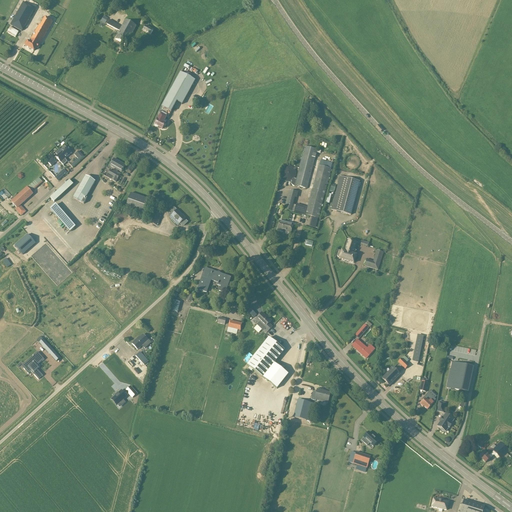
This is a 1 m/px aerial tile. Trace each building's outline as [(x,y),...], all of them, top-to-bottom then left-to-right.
[(35,8),(23,2),(10,25),(22,31),(23,30),(24,27),(25,27),(33,13),(32,13),(34,10),(34,9),(35,8)] [(36,48),(38,49),(53,22),(45,18),(40,26),(39,25),(29,43),(27,42),(25,46),(33,51),(36,48)] [(106,25),(112,28),(120,32),(115,40),(125,46),(130,37),(130,38),(136,27),(125,21),(121,28),(114,24),(109,21),(106,25)] [(18,32),(10,27),(7,33),(15,37),(18,32)] [(144,31),(151,35),(153,31),(147,27),(144,31)] [(161,108),(162,108),(170,113),(171,113),(177,102),(182,105),(195,81),(180,73),(161,108)] [(167,118),(170,113),(162,108),(159,114),(160,115),(155,125),(162,130),(165,124),(163,123),(166,117),(167,118)] [(317,150),(304,147),(300,165),(296,180),(294,179),(293,180),(291,181),(292,181),(291,185),(294,187),(296,187),(296,186),(307,189),(308,188),(309,183),(317,153),(317,150)] [(71,153),(67,148),(59,154),(55,157),(63,166),(67,162),(64,159),(71,153)] [(78,159),(80,161),(84,157),(78,151),(74,155),(78,159)] [(52,158),(47,162),(51,166),(56,162),(52,158)] [(118,170),(121,172),(125,165),(114,159),(110,166),(115,169),(113,172),(110,170),(106,177),(116,182),(120,174),(117,172),(118,170)] [(295,174),(295,173),(294,171),(293,169),(292,168),(291,167),(290,167),(288,166),(287,166),(285,166),(283,167),(282,168),(281,169),(280,169),(279,171),(279,172),(279,174),(279,175),(279,177),(280,178),(281,180),(282,181),(283,181),(285,182),(286,182),(288,182),(289,182),(291,181),(292,180),(293,179),(294,177),(295,176),(295,174)] [(331,169),(318,166),(305,215),(318,219),(331,169)] [(67,173),(65,170),(56,178),(58,181),(67,173)] [(87,198),(96,182),(86,176),(74,197),(85,204),(88,198),(87,198)] [(340,177),(331,210),(351,215),(360,182),(340,177)] [(31,192),(42,182),(38,178),(11,202),(17,209),(33,194),(31,192)] [(54,202),(64,194),(60,189),(50,198),(54,202)] [(296,192),(289,190),(284,210),(291,212),(296,192)] [(144,215),(149,201),(130,194),(125,208),(144,215)] [(179,225),(180,224),(181,226),(184,226),(188,222),(185,219),(186,218),(177,210),(171,217),(179,225)] [(149,224),(157,226),(161,215),(153,212),(149,224)] [(75,227),(65,216),(59,221),(69,232),(75,227)] [(109,265),(122,269),(135,227),(138,228),(133,246),(143,249),(149,227),(123,219),(109,265)] [(278,230),(290,233),(293,225),(280,221),(278,230)] [(165,251),(168,241),(148,234),(144,244),(165,251)] [(37,247),(29,238),(16,249),(24,258),(37,247)] [(341,252),(339,251),(337,257),(339,258),(339,259),(353,263),(356,255),(355,255),(356,251),(355,251),(358,243),(347,240),(344,251),(342,251),(341,252)] [(166,252),(178,256),(181,248),(169,244),(166,252)] [(367,260),(365,266),(378,270),(383,253),(377,251),(374,262),(367,260)] [(166,272),(171,258),(163,256),(158,270),(166,272)] [(80,267),(76,272),(81,276),(85,272),(80,267)] [(219,291),(225,293),(230,278),(205,269),(198,289),(206,293),(211,280),(219,283),(218,285),(221,286),(219,291)] [(180,303),(172,301),(170,310),(177,312),(180,303)] [(253,318),(256,315),(250,310),(248,312),(253,318)] [(272,327),(269,324),(271,321),(266,316),(265,316),(262,313),(255,320),(259,324),(260,322),(265,327),(264,328),(267,332),(272,327)] [(228,328),(238,330),(240,331),(242,324),(230,321),(228,328)] [(364,325),(355,336),(359,339),(368,328),(364,325)] [(148,340),(143,335),(140,338),(139,337),(132,344),(138,350),(148,340)] [(413,362),(419,363),(424,336),(418,335),(413,362)] [(269,338),(247,365),(249,367),(248,369),(251,371),(253,370),(263,378),(285,351),(269,338)] [(49,354),(53,351),(43,340),(39,343),(49,354)] [(352,346),(366,359),(374,349),(370,346),(367,349),(357,340),(352,346)] [(140,353),(136,356),(144,366),(148,362),(140,353)] [(43,376),(38,370),(40,368),(38,366),(45,360),(40,355),(31,363),(29,360),(22,367),(29,374),(32,372),(39,380),(43,376)] [(398,363),(405,370),(409,366),(402,359),(398,363)] [(453,363),(448,388),(468,393),(474,367),(453,363)] [(400,375),(393,368),(382,379),(389,386),(400,375)] [(126,391),(132,398),(137,394),(130,387),(126,391)] [(316,400),(328,403),(330,393),(317,390),(316,392),(313,391),(311,400),(316,401),(316,400)] [(112,401),(118,407),(127,398),(122,392),(112,401)] [(434,404),(430,400),(428,402),(425,399),(420,404),(423,407),(424,406),(427,410),(434,404)] [(298,400),(293,418),(309,421),(314,404),(298,400)] [(445,403),(439,402),(437,411),(443,413),(445,403)] [(454,419),(445,414),(443,418),(442,418),(440,422),(437,427),(446,432),(448,428),(449,428),(452,424),(451,424),(454,419)] [(364,438),(361,441),(367,446),(369,443),(373,447),(378,441),(368,432),(364,438)] [(496,447),(492,451),(493,452),(501,460),(509,452),(501,443),(496,447)] [(489,456),(493,452),(492,451),(490,448),(487,450),(489,451),(486,454),(484,452),(479,457),(485,463),(490,458),(489,456)] [(353,462),(352,464),(354,464),(366,468),(367,468),(371,457),(356,452),(356,454),(353,462)] [(431,507),(446,511),(448,503),(443,502),(444,500),(438,498),(437,500),(433,499),(431,507)] [(482,511),(484,508),(485,506),(464,499),(459,511),(482,511)]
